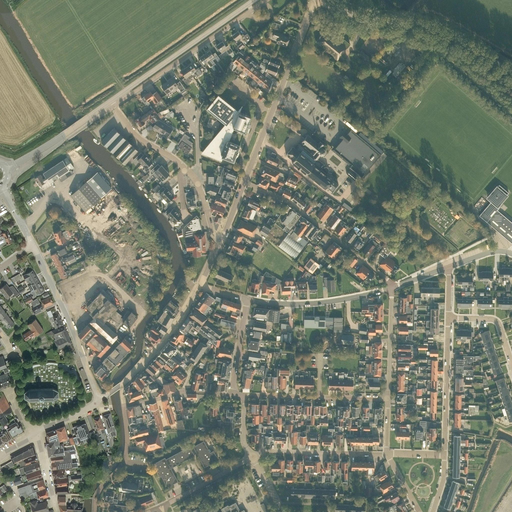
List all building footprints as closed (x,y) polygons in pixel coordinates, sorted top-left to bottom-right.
[(334,63),(337,65),(340,61),(338,59),(350,44),(344,39),(342,42),(333,34),(332,35),(325,30),(316,41),(325,49),(324,50),(336,60),(334,63)] [(236,40),(239,38),(243,43),(241,46),(242,48),(245,45),(248,41),(247,40),(250,38),(247,33),(244,36),(243,34),(241,35),(238,31),(232,36),(236,40)] [(282,34),(279,32),(278,33),(274,32),(273,35),(272,37),(278,39),(277,42),(286,46),(289,38),(282,35),(282,34)] [(226,46),(222,41),(216,46),(220,51),(222,53),(226,50),(229,54),(230,54),(233,52),(233,51),(229,45),(226,46)] [(362,49),(357,55),(369,65),(374,59),(362,49)] [(205,54),(212,64),(215,63),(211,58),(214,56),(218,61),(220,59),(215,52),(213,54),(210,50),(205,54)] [(213,65),(212,64),(205,54),(200,57),(201,59),(198,61),(200,63),(203,67),(206,65),(204,63),(207,61),(211,67),(213,65)] [(263,61),(269,64),(278,67),(280,61),(277,60),(278,58),(272,55),(270,61),(264,59),(263,61)] [(238,67),(238,66),(244,60),(239,56),(233,62),(238,67)] [(243,71),(243,70),(249,64),(244,60),(238,66),(243,71)] [(262,68),(265,70),(266,71),(275,75),(277,68),(268,65),(261,62),(260,66),(262,68)] [(194,72),(197,76),(202,73),(198,68),(196,69),(191,63),(186,67),(191,74),(194,72)] [(249,64),(243,70),(243,71),(248,75),(251,71),(254,68),(249,64)] [(187,84),(191,81),(188,76),(191,74),(186,67),(181,71),(185,77),(183,79),(187,84)] [(259,72),(256,75),(254,79),(258,83),(264,76),(259,72)] [(347,73),(343,77),(352,84),(356,80),(347,73)] [(263,87),(269,80),(264,76),(258,83),(263,87)] [(185,89),(180,81),(179,81),(180,82),(176,84),(172,78),(168,81),(169,82),(162,86),(167,94),(171,91),(170,90),(176,86),(183,95),(187,92),(185,89)] [(272,83),(269,80),(263,87),(269,91),(272,83)] [(155,103),(162,98),(157,91),(152,94),(150,91),(147,94),(151,99),(152,99),(155,103)] [(144,96),(144,97),(141,99),(146,105),(150,103),(148,102),(151,99),(147,94),(144,96)] [(226,125),(213,141),(215,142),(209,156),(213,157),(222,160),(223,157),(234,161),(240,145),(228,141),(230,136),(231,136),(232,133),(231,132),(233,127),(245,132),(251,116),(239,112),(240,110),(239,109),(238,110),(218,94),(207,109),(226,125)] [(153,108),(146,113),(143,116),(141,117),(140,116),(135,120),(140,126),(145,123),(144,121),(145,120),(146,121),(149,119),(152,123),(157,119),(160,117),(160,118),(161,118),(160,117),(159,117),(157,114),(153,108)] [(161,137),(163,134),(167,137),(173,129),(158,120),(153,128),(160,132),(158,135),(161,137)] [(126,139),(114,128),(101,141),(113,153),(126,139)] [(351,129),(334,149),(352,164),(350,167),(362,177),(384,151),(360,132),(358,134),(351,129)] [(190,147),(193,143),(188,140),(190,137),(185,133),(178,143),(180,145),(178,146),(184,151),(183,153),(187,155),(192,148),(190,147)] [(302,141),(300,143),(301,145),(302,143),(303,144),(304,144),(305,143),(312,149),(310,152),(314,155),(313,156),(314,157),(314,158),(314,159),(315,160),(315,161),(316,162),(318,160),(317,159),(317,158),(320,155),(320,154),(321,155),(322,155),(323,155),(324,154),(325,153),(325,151),(325,150),(324,149),(324,148),(321,147),(324,144),(319,140),(318,143),(308,135),(308,134),(307,134),(306,133),(304,135),(303,135),(301,137),(302,138),(301,140),(302,141)] [(125,164),(138,151),(126,139),(113,153),(125,164)] [(293,146),(286,154),(293,160),(292,162),(297,167),(300,169),(307,174),(325,189),(325,188),(331,193),(338,184),(333,179),(332,179),(326,174),(329,171),(328,171),(328,170),(328,169),(328,168),(328,167),(327,167),(327,166),(326,166),(325,166),(324,167),(323,167),(325,164),(317,158),(317,159),(318,160),(316,162),(315,161),(315,160),(314,159),(314,158),(314,157),(313,156),(314,155),(304,147),(305,147),(303,146),(305,143),(304,144),(303,144),(302,143),(301,145),(300,143),(296,149),(293,146)] [(141,152),(133,160),(136,162),(138,160),(142,164),(149,157),(145,153),(143,155),(141,152)] [(267,160),(267,161),(276,166),(277,163),(279,164),(278,166),(279,167),(282,168),(284,163),(282,162),(282,161),(277,157),(276,158),(274,157),(276,154),(272,152),(270,156),(270,155),(268,158),(267,160)] [(41,174),(35,178),(40,186),(43,183),(44,184),(46,183),(45,182),(45,181),(48,180),(50,183),(59,178),(61,181),(74,173),(73,172),(71,169),(74,167),(67,157),(43,173),(44,174),(42,176),(41,174)] [(143,170),(145,173),(153,166),(151,163),(152,162),(149,157),(142,164),(145,168),(143,170)] [(160,166),(158,164),(151,171),(153,173),(155,172),(158,176),(165,169),(162,165),(160,166)] [(224,168),(220,175),(235,181),(238,174),(230,170),(231,168),(224,166),(223,168),(224,168)] [(280,172),(265,166),(261,175),(261,177),(265,179),(269,180),(271,181),(272,180),(276,182),(280,172)] [(170,177),(168,175),(169,173),(165,169),(158,176),(162,180),(159,183),(162,185),(170,177)] [(357,177),(349,171),(346,174),(354,180),(357,177)] [(98,172),(71,195),(86,212),(112,188),(98,172)] [(288,178),(286,183),(290,185),(295,187),(297,182),(297,181),(299,181),(302,176),(299,174),(298,177),(297,179),(289,175),(288,178)] [(216,181),(215,184),(220,186),(220,185),(225,187),(226,185),(233,188),(235,182),(221,176),(218,175),(216,181)] [(268,183),(268,182),(264,181),(265,179),(261,177),(260,176),(257,185),(265,188),(267,189),(269,183),(268,183)] [(312,184),(303,178),(301,180),(310,186),(312,184)] [(274,190),(278,191),(278,189),(280,185),(272,182),(270,186),(275,188),(274,190)] [(209,185),(207,191),(214,194),(216,189),(215,189),(216,187),(210,185),(209,185)] [(492,201),(479,215),(511,243),(511,222),(497,210),(500,206),(498,205),(509,193),(499,185),(488,198),(492,201)] [(163,186),(156,193),(158,196),(160,194),(163,198),(171,192),(167,187),(165,189),(163,186)] [(220,189),(218,192),(222,194),(221,197),(228,200),(231,191),(221,187),(220,189)] [(282,195),(289,198),(291,193),(292,191),(286,189),(286,190),(285,190),(282,195)] [(192,196),(191,193),(191,191),(185,192),(185,197),(186,197),(188,207),(196,206),(195,195),(192,196)] [(166,205),(167,207),(173,202),(171,199),(174,196),(171,192),(163,198),(167,202),(165,204),(166,205)] [(299,198),(301,195),(297,192),(295,195),(294,194),(292,197),(293,198),(291,200),(297,204),(300,199),(299,198)] [(228,200),(216,196),(215,200),(210,198),(209,201),(214,203),(213,203),(225,208),(228,200)] [(302,208),(309,199),(306,197),(303,201),(300,199),(297,204),(302,208)] [(258,203),(250,199),(248,205),(258,210),(261,204),(258,203)] [(308,212),(314,205),(310,202),(304,210),(308,212)] [(326,203),(324,206),(319,202),(317,205),(320,207),(329,214),(334,209),(326,203)] [(213,203),(212,203),(211,207),(223,213),(225,208),(213,203)] [(172,209),(170,207),(166,211),(164,213),(166,216),(167,215),(171,219),(178,212),(174,208),(172,209)] [(242,217),(248,219),(249,218),(250,218),(254,210),(252,210),(253,209),(247,207),(242,217)] [(320,211),(316,216),(324,221),(329,214),(320,207),(318,209),(320,211)] [(297,212),(292,208),(283,220),(281,218),(278,221),(278,222),(284,227),(285,225),(286,225),(289,221),(293,216),(293,217),(297,212)] [(173,224),(176,226),(181,222),(178,219),(182,216),(178,212),(171,219),(174,223),(173,224)] [(222,216),(211,212),(215,229),(217,230),(222,216)] [(293,217),(293,216),(289,221),(294,224),(301,215),(297,212),(293,217)] [(337,214),(336,213),(327,224),(334,229),(341,219),(336,215),(337,214)] [(266,214),(263,220),(270,224),(273,218),(266,214)] [(196,215),(184,227),(185,244),(186,244),(187,250),(192,250),(193,256),(201,255),(201,252),(206,252),(205,244),(206,244),(205,233),(202,233),(201,220),(196,215)] [(304,217),(303,218),(301,217),(299,220),(301,221),(300,222),(303,224),(300,228),(304,232),(311,223),(304,217)] [(242,232),(252,237),(257,227),(260,229),(261,227),(258,225),(257,227),(247,222),(247,223),(241,220),(237,229),(242,231),(242,232)] [(286,229),(289,231),(294,224),(289,221),(286,225),(284,227),(283,229),(284,231),(286,229)] [(290,235),(293,237),(294,235),(297,238),(299,235),(300,236),(303,233),(307,236),(315,226),(311,223),(304,232),(300,228),(297,226),(290,235)] [(350,229),(344,224),(343,226),(340,224),(335,230),(341,235),(345,231),(347,233),(350,229)] [(307,236),(312,240),(319,230),(315,226),(307,236)] [(269,232),(262,228),(259,232),(266,237),(269,232)] [(69,229),(62,233),(61,230),(54,233),(56,239),(71,232),(69,229)] [(351,242),(356,234),(357,231),(354,229),(352,231),(346,238),(351,242)] [(2,233),(1,230),(0,230),(0,234),(1,236),(0,236),(0,240),(10,236),(7,230),(2,233)] [(66,241),(65,238),(72,235),(71,232),(56,239),(59,244),(66,241)] [(235,232),(232,240),(240,243),(242,245),(244,241),(241,240),(242,237),(243,236),(235,232)] [(380,244),(383,247),(384,245),(385,246),(386,244),(387,242),(375,233),(373,236),(381,242),(380,244)] [(0,243),(4,242),(6,241),(7,244),(13,241),(10,236),(0,240),(0,243)] [(302,237),(298,242),(304,246),(308,242),(302,237)] [(362,239),(360,237),(354,245),(358,248),(364,241),(361,240),(362,239)] [(76,249),(79,247),(80,247),(83,246),(81,240),(77,241),(78,243),(74,245),(76,249)] [(237,253),(241,254),(242,252),(245,246),(232,240),(226,252),(233,255),(236,256),(237,253)] [(371,243),(370,242),(362,251),(368,256),(374,248),(376,250),(380,245),(373,240),(371,243)] [(250,241),(247,247),(255,251),(258,245),(254,243),(255,243),(250,241)] [(325,251),(334,259),(340,252),(339,251),(342,248),(334,242),(331,245),(331,244),(325,251)] [(384,245),(383,247),(384,247),(379,253),(385,258),(380,265),(387,271),(388,270),(394,274),(399,267),(394,263),(395,262),(387,256),(391,251),(396,254),(397,253),(386,244),(385,246),(384,245)] [(60,255),(61,255),(67,253),(65,248),(59,251),(59,252),(57,253),(57,252),(51,255),(54,261),(60,258),(59,256),(60,255)] [(340,257),(343,260),(342,261),(343,262),(350,254),(345,250),(340,257)] [(60,258),(54,261),(56,267),(62,264),(62,263),(65,262),(75,258),(73,255),(64,259),(64,258),(63,259),(62,257),(60,258)] [(348,263),(352,267),(357,260),(353,257),(348,263)] [(318,264),(311,258),(304,267),(312,273),(318,264)] [(65,264),(63,265),(62,264),(56,267),(59,272),(65,269),(65,268),(67,268),(66,266),(65,264)] [(356,273),(364,279),(364,278),(369,282),(374,275),(369,271),(369,270),(363,265),(356,273)] [(70,273),(68,270),(66,271),(65,269),(59,272),(62,278),(68,275),(67,274),(70,273)] [(232,275),(218,269),(215,276),(229,282),(232,275)] [(35,275),(33,270),(23,275),(26,280),(35,275)] [(28,283),(30,281),(31,284),(28,286),(38,280),(35,275),(26,280),(28,283)] [(327,285),(328,291),(335,290),(334,279),(329,279),(329,277),(324,277),(324,285),(327,285)] [(257,292),(259,283),(256,283),(257,279),(253,278),(252,282),(250,291),(257,292)] [(38,280),(28,286),(31,291),(41,285),(38,280)] [(285,281),(284,281),(284,286),(282,286),(282,293),(291,293),(290,287),(295,287),(294,280),(293,280),(290,280),(290,281),(288,281),(288,280),(285,281)] [(307,287),(307,281),(296,282),(296,285),(295,291),(299,291),(299,292),(307,292),(307,287)] [(263,286),(262,293),(268,295),(269,290),(274,292),(275,289),(278,290),(279,288),(280,283),(275,282),(274,284),(271,283),(271,284),(263,282),(263,286)] [(16,296),(19,293),(13,286),(10,289),(6,284),(0,288),(0,289),(0,290),(0,291),(1,293),(2,292),(6,298),(7,297),(8,298),(9,296),(9,295),(13,293),(16,296)] [(35,296),(44,291),(41,285),(31,291),(34,296),(35,296)] [(122,315),(116,310),(109,318),(109,317),(117,308),(101,292),(87,307),(91,311),(89,313),(91,314),(94,317),(90,322),(88,325),(78,335),(89,345),(95,350),(94,351),(100,356),(110,346),(113,343),(112,342),(117,337),(117,334),(114,332),(116,330),(113,327),(115,326),(118,328),(123,322),(129,327),(138,316),(132,311),(131,312),(128,310),(122,318),(121,317),(122,315)] [(201,300),(209,306),(215,299),(206,293),(201,300)] [(406,307),(407,301),(411,301),(411,294),(408,294),(408,296),(406,296),(406,297),(400,297),(399,307),(406,307)] [(50,296),(41,301),(44,308),(53,303),(50,296)] [(43,308),(40,304),(37,299),(31,302),(33,305),(34,305),(35,306),(32,308),(35,314),(41,311),(40,310),(43,308)] [(229,301),(223,299),(221,308),(223,309),(224,307),(227,308),(229,301)] [(158,320),(168,327),(174,317),(173,317),(179,308),(170,300),(163,310),(165,311),(158,320)] [(201,300),(195,307),(204,313),(205,314),(211,307),(209,306),(201,300)] [(241,305),(235,303),(233,310),(231,316),(237,318),(238,316),(234,314),(235,310),(239,312),(241,305)] [(379,311),(383,311),(383,310),(382,310),(383,304),(374,304),(368,303),(368,306),(362,306),(362,312),(365,312),(379,312),(379,311)] [(413,308),(413,304),(409,303),(409,307),(406,307),(399,307),(399,312),(406,313),(406,312),(411,313),(411,308),(413,308)] [(431,308),(431,312),(427,312),(427,315),(430,315),(439,315),(439,309),(435,309),(435,306),(428,306),(428,308),(431,308)] [(267,320),(269,310),(269,309),(255,308),(253,316),(255,316),(255,319),(267,320)] [(207,319),(194,309),(189,316),(202,326),(207,319)] [(279,322),(280,310),(270,309),(270,310),(269,310),(267,320),(279,322)] [(379,311),(379,312),(365,312),(365,315),(374,315),(374,320),(382,320),(382,314),(383,314),(383,311),(379,311)] [(0,316),(0,317),(2,319),(1,320),(3,323),(4,322),(10,318),(5,312),(0,316)] [(58,327),(64,324),(59,314),(53,317),(50,318),(55,329),(58,328),(58,327)] [(399,321),(399,322),(412,323),(412,315),(407,315),(407,316),(405,316),(399,316),(399,319),(399,321)] [(201,326),(188,316),(180,328),(185,332),(188,328),(193,332),(196,334),(197,332),(192,328),(193,327),(198,331),(205,336),(209,339),(206,343),(207,344),(211,347),(216,337),(208,332),(201,326)] [(325,324),(334,324),(334,332),(342,333),(343,317),(334,317),(325,317),(304,316),(304,326),(325,326),(325,324)] [(235,322),(236,319),(228,317),(227,320),(222,318),(220,323),(226,325),(234,327),(236,322),(235,322)] [(7,329),(14,324),(10,318),(4,322),(6,325),(5,326),(7,329)] [(28,324),(31,329),(22,335),(26,340),(32,336),(33,337),(43,330),(35,319),(28,324)] [(259,331),(265,332),(266,329),(271,330),(273,322),(254,319),(253,328),(251,328),(250,337),(258,338),(259,331)] [(222,334),(207,322),(204,326),(219,338),(222,334)] [(157,328),(156,329),(152,326),(150,329),(158,335),(160,331),(162,333),(160,336),(162,337),(164,334),(168,328),(161,323),(159,325),(157,328)] [(54,340),(57,347),(58,349),(59,348),(71,343),(68,336),(64,325),(52,331),(54,335),(55,339),(54,340)] [(375,331),(382,331),(382,325),(376,325),(375,328),(369,328),(368,334),(375,335),(375,331)] [(408,327),(399,326),(399,333),(408,333),(408,336),(406,336),(406,340),(412,340),(412,327),(411,327),(411,329),(408,329),(408,327)] [(181,337),(182,336),(183,337),(186,332),(185,332),(180,328),(178,331),(171,341),(176,344),(178,341),(181,342),(179,345),(181,346),(184,342),(186,340),(181,337)] [(490,334),(489,330),(480,333),(483,340),(491,338),(490,335),(490,334)] [(156,345),(161,339),(157,335),(157,336),(153,333),(149,338),(152,341),(156,345)] [(129,351),(134,345),(130,342),(132,339),(127,335),(120,343),(103,361),(103,362),(101,364),(94,372),(102,379),(106,375),(107,375),(109,373),(109,372),(109,371),(111,369),(129,351)] [(187,337),(186,340),(184,342),(191,347),(194,342),(197,344),(199,339),(198,338),(197,340),(194,338),(192,341),(187,337)] [(259,342),(262,342),(265,343),(265,340),(250,338),(248,349),(258,351),(259,342)] [(493,344),(492,340),(492,341),(491,338),(483,340),(485,347),(493,344)] [(202,353),(207,346),(201,342),(190,358),(193,360),(192,362),(195,364),(200,356),(203,358),(205,354),(202,353)] [(176,358),(173,356),(176,353),(179,350),(169,343),(162,351),(171,359),(174,361),(176,358)] [(495,351),(494,348),(495,348),(493,344),(485,347),(487,354),(495,351)] [(216,357),(226,358),(227,357),(232,358),(234,350),(228,349),(228,348),(222,347),(221,348),(218,347),(216,357)] [(250,352),(248,359),(260,361),(260,359),(261,355),(261,354),(267,355),(268,351),(260,350),(260,353),(250,352)] [(168,362),(171,359),(162,351),(161,352),(158,356),(175,370),(179,365),(176,363),(173,366),(168,362)] [(498,358),(496,354),(495,351),(487,354),(489,361),(498,358)] [(161,367),(162,367),(164,365),(165,368),(166,369),(167,368),(168,369),(166,371),(168,373),(170,370),(171,369),(174,371),(175,370),(158,356),(154,360),(161,367)] [(466,365),(467,361),(467,359),(473,359),(473,356),(467,356),(466,358),(456,358),(456,365),(463,365),(466,365)] [(499,365),(499,362),(498,358),(489,361),(492,367),(499,365)] [(214,376),(221,377),(229,378),(232,361),(224,359),(224,360),(219,359),(218,362),(223,363),(221,373),(215,372),(214,376)] [(160,367),(154,360),(146,369),(152,375),(149,377),(153,381),(154,381),(155,380),(156,379),(152,375),(160,367)] [(474,369),(473,369),(463,369),(463,365),(456,365),(456,372),(466,372),(466,375),(473,375),(474,375),(474,369)] [(494,374),(502,372),(501,368),(500,368),(499,365),(492,367),(494,374)] [(243,378),(251,379),(252,374),(253,374),(254,369),(245,368),(243,378)] [(265,368),(264,371),(264,376),(263,376),(263,378),(265,378),(265,387),(271,387),(271,375),(271,373),(267,373),(268,368),(265,368)] [(286,388),(286,378),(283,378),(283,376),(284,376),(284,375),(290,375),(290,368),(280,368),(279,388),(286,388)] [(176,380),(182,372),(178,369),(174,373),(171,376),(176,380)] [(143,371),(138,377),(144,385),(148,382),(149,384),(153,381),(149,377),(147,376),(143,371)] [(186,376),(182,372),(176,380),(180,383),(186,376)] [(9,375),(8,373),(0,375),(0,384),(1,386),(11,382),(9,375)] [(201,374),(196,373),(192,388),(197,390),(201,374)] [(145,387),(144,386),(137,377),(132,382),(134,384),(132,385),(134,389),(136,388),(138,390),(141,389),(141,390),(145,387)] [(242,386),(241,386),(243,388),(247,388),(250,388),(252,389),(253,384),(251,383),(251,379),(243,378),(242,386)] [(366,382),(370,382),(369,389),(379,389),(380,382),(373,382),(373,378),(366,378),(366,382)] [(506,382),(504,378),(496,381),(498,388),(506,385),(505,382),(506,382)] [(426,388),(431,388),(431,387),(437,387),(437,380),(431,380),(428,380),(428,382),(431,382),(431,384),(426,384),(426,388)] [(156,384),(149,386),(152,398),(157,396),(158,396),(156,391),(162,389),(163,389),(162,386),(161,387),(160,387),(158,388),(157,384),(156,384)] [(133,395),(135,394),(135,395),(136,394),(141,392),(140,390),(132,393),(129,385),(125,389),(124,390),(127,396),(133,394),(133,395)] [(509,392),(508,388),(507,388),(506,385),(498,388),(500,394),(509,392)] [(44,388),(43,388),(43,389),(40,389),(40,388),(39,388),(39,389),(35,389),(35,388),(35,389),(31,389),(30,389),(29,389),(25,392),(25,393),(25,397),(25,398),(29,400),(30,400),(31,401),(31,400),(35,400),(36,400),(40,400),(44,400),(45,400),(45,399),(48,399),(48,400),(49,400),(49,399),(53,399),(53,400),(53,399),(54,399),(58,396),(58,397),(58,396),(58,391),(54,389),(53,388),(52,388),(49,388),(48,388),(48,389),(44,389),(44,388)] [(135,395),(135,394),(133,395),(133,394),(127,396),(129,402),(143,397),(141,392),(136,394),(135,395)] [(412,392),(405,392),(405,394),(397,393),(397,398),(396,399),(396,400),(397,401),(397,402),(406,402),(406,395),(412,395),(412,392)] [(511,399),(510,396),(510,395),(509,392),(500,394),(503,401),(511,399)] [(8,421),(5,416),(12,411),(3,394),(2,394),(0,395),(0,421),(2,425),(4,424),(8,421)] [(189,402),(194,402),(194,399),(197,399),(196,394),(187,394),(187,399),(188,399),(189,402)] [(167,399),(161,401),(163,407),(168,424),(175,422),(170,405),(169,406),(167,399)] [(175,401),(177,409),(180,408),(181,415),(182,415),(183,419),(185,419),(181,399),(175,401)] [(511,405),(511,401),(511,402),(511,399),(503,401),(505,408),(511,405)] [(253,414),(253,423),(259,423),(259,404),(251,404),(250,412),(253,413),(253,414)] [(259,421),(263,421),(263,415),(267,415),(267,404),(261,404),(261,412),(261,415),(259,415),(259,421)] [(140,405),(133,406),(135,415),(137,414),(137,415),(138,415),(142,415),(140,405)] [(301,407),(301,405),(295,405),(295,413),(294,413),(293,421),(293,424),(296,424),(296,420),(298,420),(298,413),(301,414),(301,411),(302,407),(301,407)] [(133,406),(127,407),(128,416),(129,424),(130,424),(137,423),(138,423),(137,420),(137,418),(136,419),(136,417),(135,415),(134,416),(133,406)] [(324,418),(324,415),(326,415),(326,406),(320,406),(320,414),(320,417),(320,425),(328,425),(328,419),(328,418),(324,418)] [(378,408),(374,407),(374,413),(374,423),(372,423),(372,426),(372,427),(381,427),(381,423),(377,423),(378,417),(380,417),(380,414),(382,414),(382,410),(383,410),(383,408),(382,408),(382,407),(378,407),(378,408)] [(230,409),(225,409),(225,417),(225,421),(233,421),(233,417),(235,417),(235,410),(230,410),(230,409)] [(110,432),(111,436),(116,434),(115,431),(110,413),(103,416),(108,433),(110,432)] [(98,431),(101,429),(102,433),(105,432),(100,417),(94,419),(98,431)] [(415,429),(415,439),(416,440),(419,440),(420,439),(423,439),(423,433),(424,433),(424,430),(426,430),(426,421),(422,421),(421,424),(420,424),(420,429),(415,429)] [(16,422),(10,426),(11,427),(7,429),(12,437),(19,433),(23,431),(23,429),(21,426),(19,427),(17,423),(16,423),(16,422)] [(85,423),(80,425),(78,426),(74,428),(73,428),(77,436),(73,438),(76,444),(91,438),(85,423)] [(265,432),(266,428),(269,428),(269,423),(261,423),(261,432),(265,432)] [(141,430),(141,429),(140,424),(136,425),(136,424),(130,425),(131,431),(130,431),(130,438),(143,435),(143,434),(149,433),(147,429),(141,430)] [(297,431),(293,431),(293,424),(289,424),(289,431),(291,431),(291,443),(297,443),(297,439),(297,432),(297,431)] [(64,426),(56,429),(59,441),(65,439),(65,441),(66,445),(71,444),(74,443),(72,437),(68,438),(64,426)] [(259,434),(259,432),(261,432),(261,428),(253,428),(253,434),(252,434),(252,442),(259,442),(259,434)] [(429,431),(427,431),(427,436),(429,436),(429,439),(435,440),(435,434),(435,428),(429,428),(429,431)] [(56,429),(46,433),(48,442),(52,441),(54,445),(60,444),(59,441),(56,429)] [(306,436),(308,437),(308,444),(318,444),(318,437),(313,437),(313,435),(310,434),(310,429),(306,429),(306,436)] [(1,432),(2,433),(0,434),(0,437),(3,443),(10,438),(5,431),(4,432),(3,431),(1,432)] [(143,437),(135,439),(137,444),(143,442),(145,447),(146,451),(162,447),(164,446),(163,442),(161,443),(159,437),(158,432),(143,436),(143,437)] [(297,432),(297,439),(300,439),(300,443),(306,444),(306,436),(302,436),(302,432),(297,432)] [(325,437),(322,437),(322,444),(332,444),(332,437),(328,437),(328,435),(325,435),(325,437)] [(63,446),(63,444),(54,445),(52,441),(48,442),(50,455),(50,456),(65,454),(64,451),(63,447),(63,446)] [(218,459),(213,451),(210,452),(204,441),(194,446),(197,452),(204,467),(218,459)] [(32,445),(26,449),(29,457),(36,454),(34,446),(33,445),(32,445)] [(194,446),(193,445),(190,447),(189,446),(166,459),(170,467),(173,465),(174,466),(194,455),(194,454),(197,452),(194,446)] [(23,459),(29,457),(26,449),(19,453),(22,460),(23,459)] [(65,454),(50,456),(51,462),(52,469),(78,466),(75,452),(74,449),(64,451),(65,454)] [(19,461),(22,460),(19,453),(11,457),(12,460),(14,463),(19,461)] [(25,465),(38,461),(36,454),(23,459),(22,460),(19,461),(21,467),(25,465)] [(159,476),(161,475),(167,487),(178,481),(170,467),(166,459),(165,457),(153,464),(159,476)] [(272,471),(273,471),(272,475),(279,475),(279,471),(284,471),(284,460),(278,460),(278,464),(272,464),(272,471)] [(23,475),(40,469),(38,462),(38,461),(28,464),(28,465),(21,468),(23,475)] [(310,473),(313,473),(313,468),(313,461),(305,461),(305,468),(310,468),(310,473)] [(21,476),(24,483),(28,481),(42,476),(40,469),(21,476)] [(52,471),(53,479),(66,477),(65,469),(52,471)] [(374,476),(373,486),(378,483),(377,480),(380,479),(381,480),(385,478),(384,477),(387,475),(384,470),(377,474),(374,476)] [(71,477),(66,477),(53,479),(55,487),(69,485),(68,478),(71,478),(71,481),(82,479),(81,475),(71,476),(71,477)] [(138,490),(142,491),(143,485),(142,485),(143,479),(135,478),(135,483),(123,481),(123,483),(121,483),(121,487),(122,487),(122,489),(137,491),(138,490)] [(18,488),(18,489),(22,500),(32,492),(46,488),(43,480),(18,488)] [(457,485),(458,482),(453,480),(450,487),(458,489),(459,486),(457,485)] [(381,483),(376,486),(377,489),(381,488),(383,493),(387,491),(387,490),(393,486),(390,481),(387,482),(387,481),(381,484),(381,483)] [(56,494),(69,493),(68,486),(67,486),(66,486),(55,487),(56,494)] [(457,493),(458,489),(450,487),(448,493),(454,495),(455,492),(457,493)] [(37,491),(33,493),(34,496),(38,495),(39,499),(48,496),(46,488),(37,491)] [(150,495),(140,499),(143,506),(147,504),(153,502),(152,498),(156,497),(153,491),(150,493),(150,495)] [(113,498),(114,493),(106,492),(105,501),(117,503),(118,499),(113,498)] [(389,496),(384,498),(386,501),(391,499),(392,501),(393,501),(394,502),(399,499),(399,498),(399,497),(396,492),(389,496)] [(455,503),(455,502),(456,499),(453,498),(454,495),(448,493),(446,500),(455,503)] [(37,500),(30,502),(33,511),(43,511),(49,511),(46,501),(38,503),(37,500)] [(449,508),(451,505),(456,506),(459,507),(460,504),(457,503),(455,502),(455,503),(446,500),(444,506),(449,508)] [(220,511),(245,511),(244,509),(239,511),(238,510),(239,509),(236,502),(229,506),(228,505),(221,509),(222,511),(220,511)] [(393,511),(396,510),(397,511),(403,511),(407,510),(402,503),(398,505),(397,503),(388,508),(390,510),(390,511),(393,511)]
